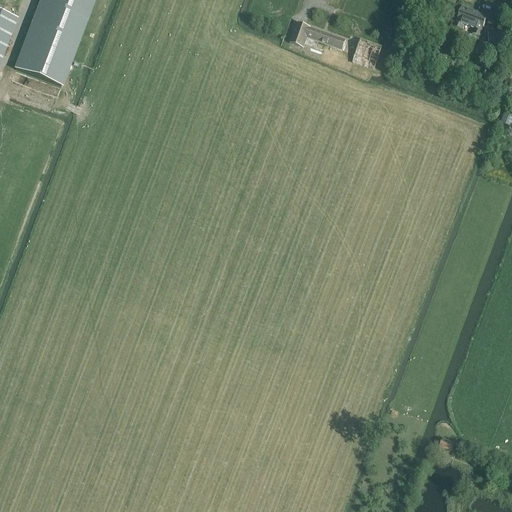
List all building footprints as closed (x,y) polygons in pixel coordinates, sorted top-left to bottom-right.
[(94,0),(42,0),(42,3),(87,20),(94,0)] [(287,0),(261,0),(257,14),(279,23),(287,0)] [(87,20),(42,3),(16,71),(61,88),(87,20)] [(482,16),(462,8),(454,29),(461,31),(464,24),(477,29),(474,36),(480,39),(487,20),(481,18),(482,16)] [(0,11),(0,72),(18,18),(0,11)] [(342,53),(346,44),(296,26),(289,45),(303,50),(307,40),(342,53)] [(511,32),(489,34),(490,48),(490,53),(496,55),(503,54),(507,46),(511,45),(511,32)] [(382,49),(361,42),(354,64),(374,71),(382,49)] [(511,116),(504,114),(501,125),(511,129),(511,126),(511,116)] [(443,440),(440,448),(451,452),(454,444),(443,440)]
